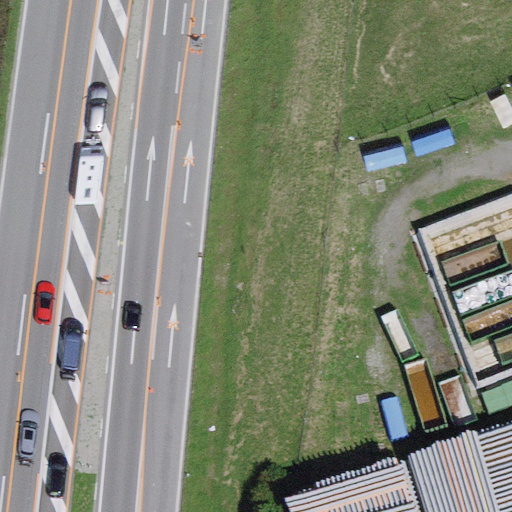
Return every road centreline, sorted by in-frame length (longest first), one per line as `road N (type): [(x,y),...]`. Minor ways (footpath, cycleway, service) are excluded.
road 1 (motorway): [(135,511),(184,0)]
road 2 (motorway): [(0,506),(61,0)]
